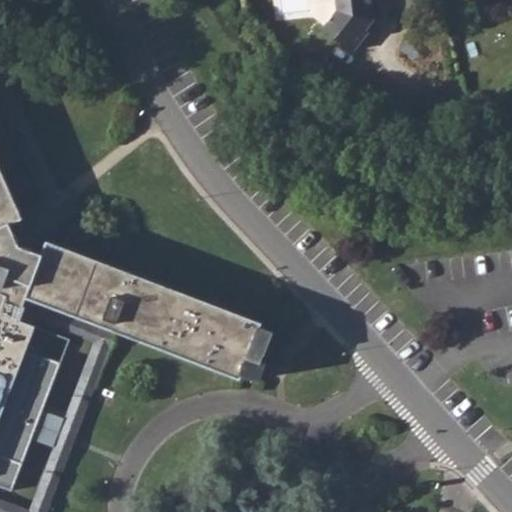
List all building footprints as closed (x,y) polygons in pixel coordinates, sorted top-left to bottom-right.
[(334,0),(335,8),(323,26),(355,49),(368,30),(365,27),(373,17),(369,0),(334,0)] [(373,17),(365,27),(368,30),(376,19),(373,17)] [(324,70),(328,56),(302,48),(298,61),(324,70)] [(55,183),(0,56),(0,103),(39,195),(22,210),(5,215),(12,239),(18,241),(25,243),(37,246),(41,233),(75,205),(67,196),(55,183)] [(0,483),(8,487),(59,356),(25,343),(32,321),(16,317),(21,301),(24,293),(258,383),(281,324),(41,233),(37,246),(25,243),(18,241),(12,239),(4,216),(5,215),(22,210),(0,162),(0,483)]
